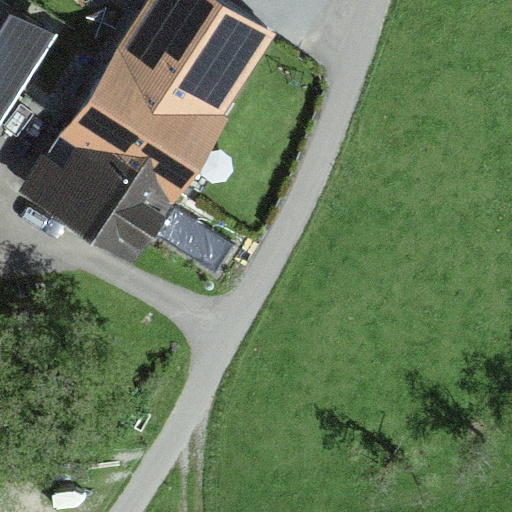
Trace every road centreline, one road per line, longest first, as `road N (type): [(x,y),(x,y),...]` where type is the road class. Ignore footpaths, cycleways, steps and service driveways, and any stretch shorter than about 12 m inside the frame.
road 1 (track): [(131,511),(203,396),(307,190),(376,0)]
road 2 (unknown): [(203,396),(12,174),(124,0)]
